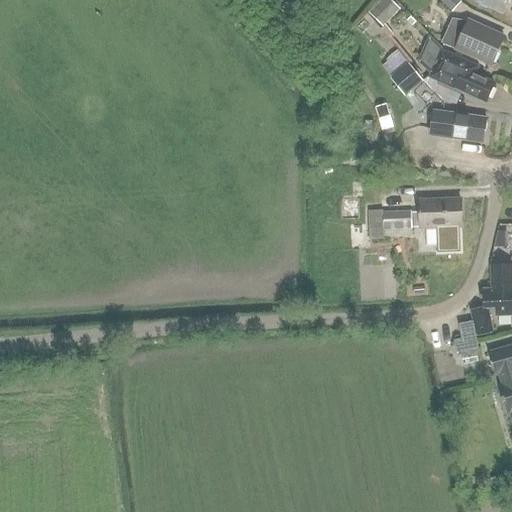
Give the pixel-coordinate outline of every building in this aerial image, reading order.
[(391,0),(382,0),(371,13),(383,24),(399,6),(391,0)] [(460,2),(457,0),(437,0),(451,12),(460,2)] [(487,9),(503,15),(509,0),(475,0),(474,3),(478,4),(479,7),(485,9),(487,9)] [(368,29),(373,24),(366,17),(361,22),(368,29)] [(449,25),(441,42),(492,65),(505,37),(472,21),(467,32),(449,25)] [(469,61),(442,49),(431,72),(456,84),(455,87),(471,95),(472,93),(487,100),(494,85),(479,77),(480,76),(465,69),(469,61)] [(423,82),(399,52),(381,67),(390,78),(389,79),(404,98),(423,82)] [(389,117),(385,105),(375,108),(379,120),(389,117)] [(429,136),(451,139),(483,143),(487,118),(432,111),(429,136)] [(420,213),(411,213),(411,228),(420,228),(420,229),(436,228),(437,253),(459,252),(458,227),(461,227),(460,200),(419,202),(420,213)] [(411,212),(382,213),(383,230),(411,229),(411,228),(411,213),(411,212)] [(353,246),(361,246),(361,230),(353,230),(353,246)] [(485,305),(498,304),(498,315),(511,314),(511,264),(491,266),(492,289),(484,289),(485,305)] [(460,356),(480,352),(476,337),(492,333),(486,307),(470,311),(473,326),(458,329),(460,338),(456,339),(460,356)] [(496,376),(497,376),(497,375),(500,374),(503,385),(500,386),(499,385),(498,385),(506,415),(508,414),(511,413),(511,416),(511,346),(490,352),(489,352),(496,376)] [(503,475),(490,479),(492,487),(505,484),(503,475)] [(508,506),(506,495),(497,497),(499,507),(508,506)]
